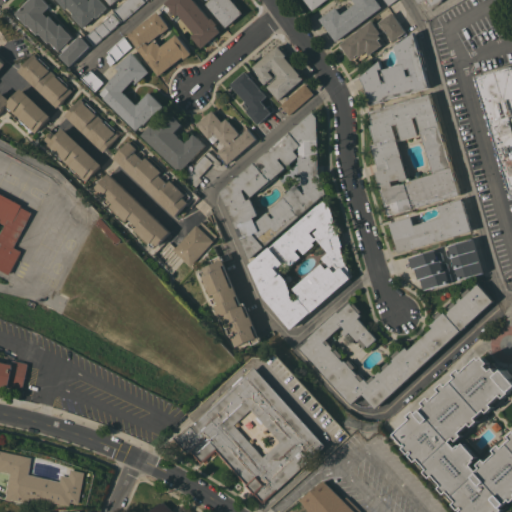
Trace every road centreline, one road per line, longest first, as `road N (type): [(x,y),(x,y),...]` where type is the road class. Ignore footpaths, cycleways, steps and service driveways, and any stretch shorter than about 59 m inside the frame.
road 1 (residential): [(399,312),(386,298),(351,183),(343,101),(273,0)]
road 2 (tertiary): [(233,511),(136,456),(0,412)]
